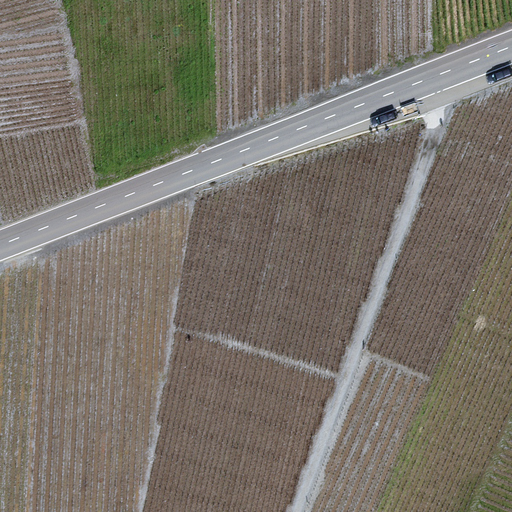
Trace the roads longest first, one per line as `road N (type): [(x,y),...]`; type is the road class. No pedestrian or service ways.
road 1 (secondary): [(0,245),(511,46)]
road 2 (track): [(431,77),(436,119),(294,511)]
